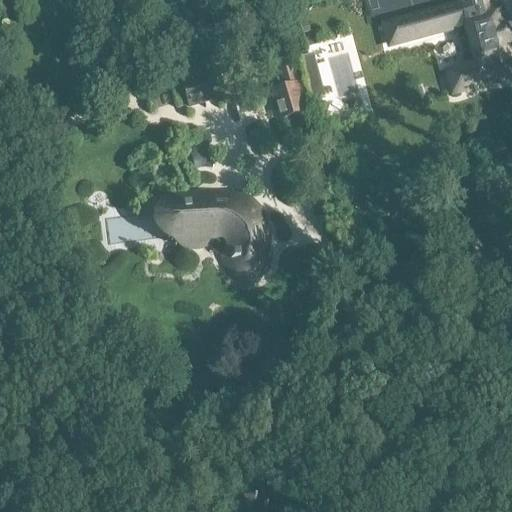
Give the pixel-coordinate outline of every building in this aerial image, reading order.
[(381,26),(388,49),(464,27),(475,65),(444,74),(451,98),(511,79),(511,76),(510,71),(511,70),(511,45),(500,4),(493,6),(491,0),(456,0),(457,3),(381,26)] [(308,24),(297,27),(299,35),(310,33),(308,24)] [(231,60),(228,46),(206,52),(209,65),(231,60)] [(313,55),(299,59),(302,69),(316,65),(313,55)] [(266,93),(271,107),(273,107),(278,123),(310,113),(301,82),(298,83),(291,59),(275,64),(283,88),(266,93)] [(188,110),(219,101),(211,74),(180,83),(188,110)] [(110,94),(105,75),(89,79),(95,99),(110,94)] [(325,99),(322,90),(309,93),(311,102),(325,99)] [(180,196),(175,198),(181,251),(185,252),(195,253),(200,252),(207,249),(211,247),(216,243),(219,242),(222,242),(223,243),(225,247),(224,249),(223,252),(221,255),(220,259),(220,263),(222,268),(226,274),(229,278),(235,282),(242,284),(247,284),(255,283),(263,279),(267,275),(272,266),(273,260),(272,250),(271,234),(268,222),(265,215),(259,206),(251,199),(240,195),(232,192),(218,192),(202,193),(186,195),(180,196)] [(298,511),(309,509),(304,495),(280,503),(283,511),(298,511)]
